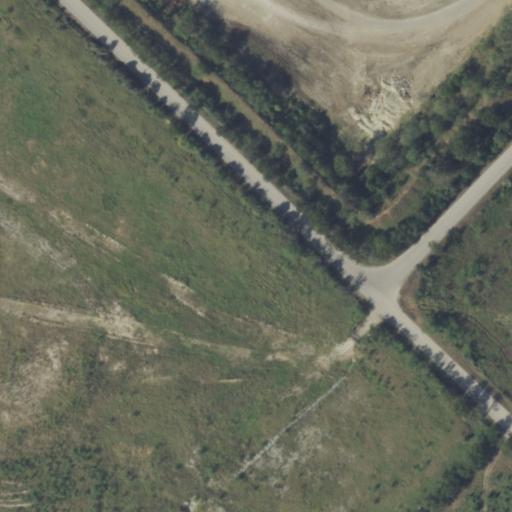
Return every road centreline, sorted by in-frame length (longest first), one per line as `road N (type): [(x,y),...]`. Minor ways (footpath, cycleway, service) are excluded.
road 1 (residential): [(511,421),(72,0)]
road 2 (residential): [(511,148),(375,289)]
